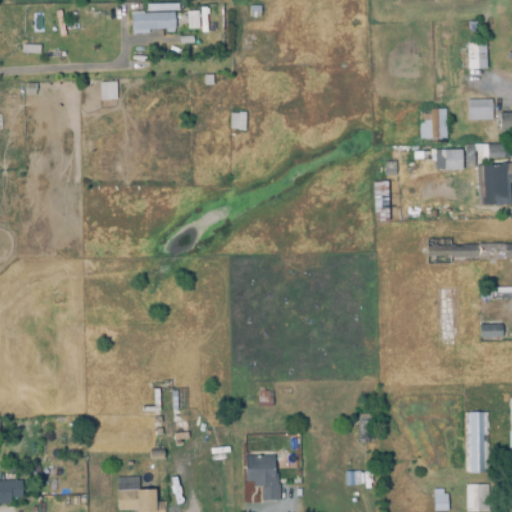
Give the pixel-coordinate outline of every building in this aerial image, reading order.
[(248,5),(259,6),(259,17),(248,17),(248,5)] [(130,31),(129,16),(195,12),(196,27),(130,31)] [(21,44),(39,45),(39,54),(21,53),(21,44)] [(466,71),(465,46),(482,45),(484,70),(466,71)] [(99,100),(98,83),(114,82),(115,100),(99,100)] [(24,83),(34,83),(34,95),(24,95),(24,83)] [(490,123),(484,123),(484,121),(466,121),(466,101),(490,101),(490,123)] [(418,141),(417,111),(442,110),(444,140),(418,141)] [(229,129),(243,129),(243,112),(228,112),(229,129)] [(511,131),(497,132),(497,114),(511,113),(511,131)] [(488,160),(487,149),(505,147),(506,158),(488,160)] [(438,154),(464,154),(464,185),(455,185),(455,173),(438,173),(438,154)] [(394,177),(382,176),(383,161),(394,162),(394,177)] [(491,207),(491,192),(498,192),(498,164),(511,164),(511,183),(508,183),(509,206),(491,207)] [(385,181),(371,182),(372,222),(387,221),(385,181)] [(425,266),(425,240),(449,240),(449,246),(511,245),(511,252),(511,259),(450,259),(450,265),(425,266)] [(440,347),(437,290),(450,289),(451,292),(455,292),(455,299),(451,299),(453,347),(440,347)] [(483,301),(483,289),(511,289),(511,300),(483,301)] [(130,328),(129,320),(139,320),(140,328),(130,328)] [(479,340),(478,326),(503,325),(503,332),(500,332),(501,339),(479,340)] [(257,407),(256,389),(267,389),(267,393),(271,393),(271,407),(257,407)] [(464,473),(463,414),(485,414),(486,473),(464,473)] [(357,445),(356,416),(366,415),(366,420),(369,420),(370,441),(364,441),(365,444),(357,445)] [(386,450),(383,416),(396,416),(398,449),(386,450)] [(148,461),(148,451),(161,450),(162,460),(148,461)] [(278,502),(260,503),(260,488),(252,488),(252,483),(244,483),(244,452),(272,452),(272,475),(276,475),(276,485),(278,485),(278,502)] [(344,488),(343,474),(357,473),(357,486),(352,486),(352,488),(344,488)] [(0,505),(0,482),(19,481),(20,499),(8,500),(8,505),(0,505)] [(135,511),(116,511),(116,484),(136,484),(136,491),(153,491),(153,497),(159,497),(159,503),(163,503),(163,511),(135,511)] [(486,511),(464,511),(465,486),(486,486),(486,511)] [(445,511),(433,511),(432,490),(441,490),(441,495),(445,495),(445,511)]
